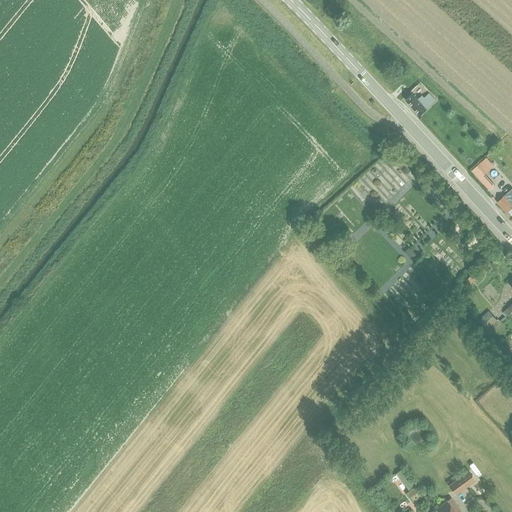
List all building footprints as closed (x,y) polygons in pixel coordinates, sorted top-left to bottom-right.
[(419,116),(435,101),(428,94),(423,98),(421,96),(417,100),(412,94),(405,100),(419,116)] [(486,159),(479,165),(486,173),(493,167),(486,159)] [(509,192),(497,202),(507,213),(511,208),(511,188),(509,191),(509,192)] [(409,258),(414,254),(408,248),(404,252),(409,258)] [(487,311),(478,319),(486,329),(495,320),(487,311)] [(412,503),(421,496),(401,468),(396,472),(409,490),(405,493),(412,503)] [(449,485),(455,494),(475,480),(468,471),(449,485)] [(431,511),(460,511),(451,498),(431,511)]
